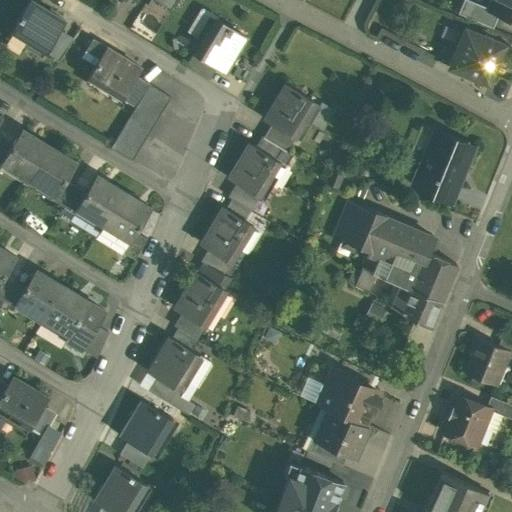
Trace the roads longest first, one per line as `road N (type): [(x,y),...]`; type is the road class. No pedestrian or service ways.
road 1 (residential): [(42,511),(96,406),(221,101)]
road 2 (residential): [(374,511),(511,168)]
road 3 (residential): [(511,123),(277,0)]
